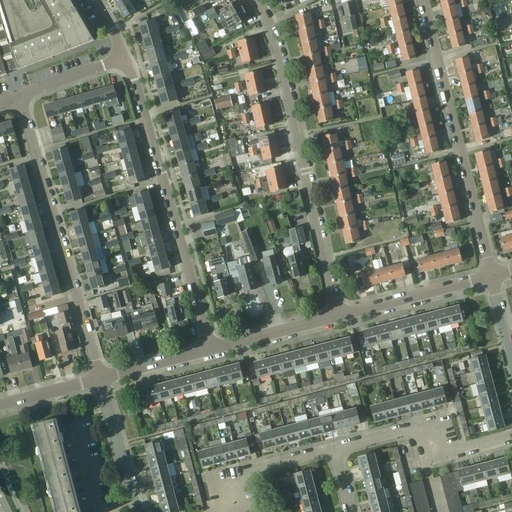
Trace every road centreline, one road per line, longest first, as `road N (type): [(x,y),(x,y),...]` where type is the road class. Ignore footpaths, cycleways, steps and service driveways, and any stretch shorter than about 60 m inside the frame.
road 1 (residential): [(337,316),(268,22),(256,0)]
road 2 (residential): [(125,58),(210,350)]
road 3 (residential): [(98,379),(21,97)]
road 4 (residential): [(423,0),(491,277)]
road 5 (residential): [(332,451),(410,433),(419,445),(469,448),(511,437)]
road 6 (residential): [(337,316),(491,277)]
road 7 (residential): [(221,511),(224,483),(332,451)]
road 8 (residential): [(145,511),(98,379)]
road 9 (residential): [(210,350),(337,316)]
